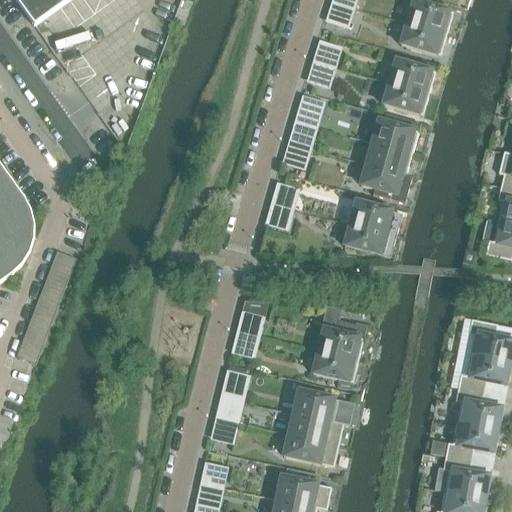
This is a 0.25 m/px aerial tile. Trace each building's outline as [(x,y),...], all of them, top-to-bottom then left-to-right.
[(13,0),(34,29),(75,0),(13,0)] [(333,0),(330,10),(341,14),(345,2),(337,0),(333,0)] [(345,2),(341,14),(353,18),(357,6),(345,2)] [(407,26),(447,38),(453,17),(415,5),(415,4),(414,4),(407,26)] [(447,38),(407,26),(401,49),(402,49),(402,48),(440,60),(447,38)] [(311,71),(322,74),(326,63),(315,59),(311,71)] [(326,63),(322,74),(334,78),(338,66),(326,63)] [(390,86),(429,98),(435,76),(397,65),(397,64),(396,64),(390,86)] [(429,98),(390,86),(383,109),(384,109),(385,108),(423,120),(429,98)] [(298,114),(294,126),(306,130),(310,118),(298,114)] [(373,146),(412,157),(418,136),(380,125),(380,124),(379,124),(373,146)] [(286,152),(298,156),(302,144),(290,140),(286,152)] [(302,144),(298,156),(310,159),(313,147),(302,144)] [(373,146),(367,167),(406,178),(412,157),(373,146)] [(501,191),(511,193),(511,163),(508,179),(504,178),(501,191)] [(0,285),(23,269),(30,257),(34,243),(35,228),(32,214),(25,202),(0,167),(0,285)] [(406,178),(367,167),(361,189),(400,200),(406,178)] [(511,193),(501,191),(498,204),(502,205),(498,225),(511,228),(511,193)] [(269,213),(281,217),(284,205),(272,202),(269,213)] [(284,205),(281,217),(292,220),(296,208),(284,205)] [(350,228),(390,238),(396,216),(357,206),(358,205),(356,205),(350,228)] [(511,228),(498,225),(493,246),(488,245),(485,259),(511,265),(511,261),(511,228)] [(390,238),(350,228),(344,250),(346,251),(346,250),(384,260),(390,238)] [(76,262),(57,255),(17,360),(36,367),(76,262)] [(358,365),(367,331),(339,325),(339,324),(338,324),(335,336),(325,334),(325,333),(324,333),(318,355),(358,365)] [(469,360),(510,368),(511,355),(511,345),(495,342),(498,329),(471,324),(469,338),(473,339),(469,360)] [(235,342),(247,345),(250,333),(238,330),(235,342)] [(247,345),(258,348),(261,336),(250,333),(247,345)] [(353,387),(358,365),(318,355),(313,378),(314,378),(315,378),(353,387)] [(461,379),(458,393),(484,398),(487,386),(504,389),(504,390),(505,391),(510,368),(469,360),(465,380),(461,379)] [(223,389),(220,401),(232,404),(235,392),(223,389)] [(456,427),(497,435),(501,412),(500,412),(500,413),(482,409),(484,398),(458,393),(455,406),(460,407),(456,427)] [(300,395),(299,394),(294,417),(334,426),(339,404),(300,395)] [(214,428),(226,430),(229,419),(217,416),(214,428)] [(334,426),(294,417),(289,439),(339,450),(344,428),(334,426)] [(226,430),(237,433),(240,421),(229,419),(226,430)] [(445,461),(472,465),(474,454),(491,457),(491,458),(493,458),(497,435),(456,427),(453,448),(448,447),(445,461)] [(339,450),(289,439),(284,460),(334,471),(339,450)] [(472,465),(445,461),(443,473),(438,472),(434,494),(444,495),(485,502),(489,479),(488,479),(487,480),(470,477),(472,465)] [(283,481),(282,480),(277,503),(317,511),(327,511),(332,492),(283,481)] [(199,493),(211,496),(213,484),(202,481),(199,493)] [(211,496),(222,498),(225,486),(213,484),(211,496)] [(483,511),(485,502),(444,495),(441,511),(483,511)] [(317,511),(277,503),(274,511),(317,511)]
